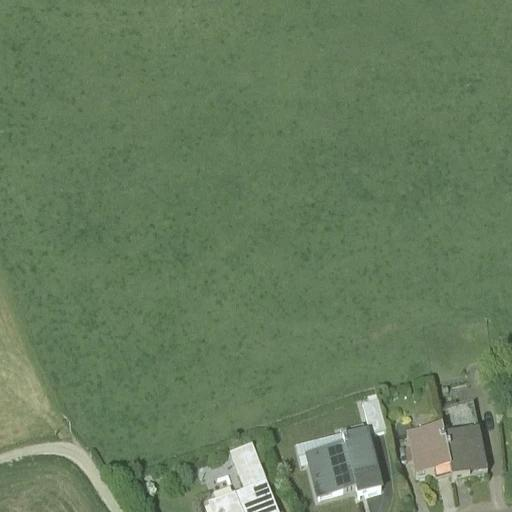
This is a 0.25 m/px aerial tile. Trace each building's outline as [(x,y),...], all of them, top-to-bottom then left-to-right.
[(386,435),(382,421),(378,403),(377,403),(368,406),(363,407),(371,438),(386,435)] [(445,413),(440,414),(443,431),(441,432),(443,441),(451,485),(487,478),(478,434),(477,434),(472,408),(472,407),(470,408),(469,408),(456,410),(455,404),(444,407),(445,413)] [(396,429),(398,439),(411,436),(409,426),(396,429)] [(344,448),(307,457),(310,471),(318,502),(319,501),(341,495),(342,497),(348,495),(354,493),(357,502),(365,500),(365,498),(379,495),(365,439),(365,437),(362,428),(340,434),(342,442),(344,448)] [(451,485),(443,441),(441,432),(406,439),(414,482),(449,475),(451,485)] [(274,511),(265,487),(266,486),(252,449),(230,457),(244,494),(210,508),(211,511),(274,511)] [(134,481),(120,487),(126,499),(139,492),(134,481)]
